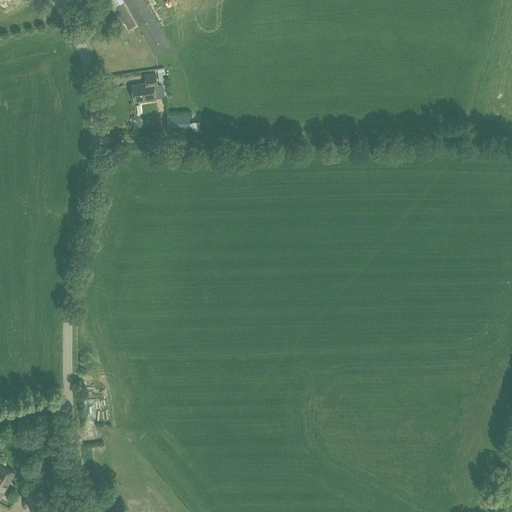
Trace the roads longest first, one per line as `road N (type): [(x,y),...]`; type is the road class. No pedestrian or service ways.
road 1 (tertiary): [(101,511),(73,439),(67,364),(93,99),(83,50),(57,0)]
road 2 (track): [(465,134),(94,139)]
